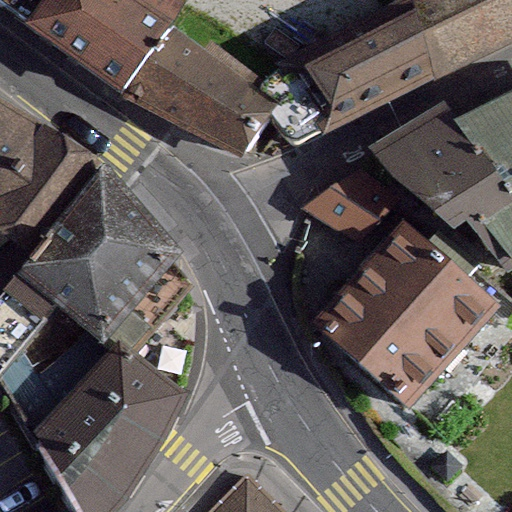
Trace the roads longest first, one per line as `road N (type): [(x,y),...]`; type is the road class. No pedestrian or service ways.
road 1 (residential): [(201,230),(511,67)]
road 2 (tertiary): [(0,50),(125,149),(201,230)]
road 3 (residential): [(269,371),(143,511)]
road 4 (tertiary): [(269,371),(333,467),(376,511)]
road 5 (tertiary): [(201,230),(269,371)]
